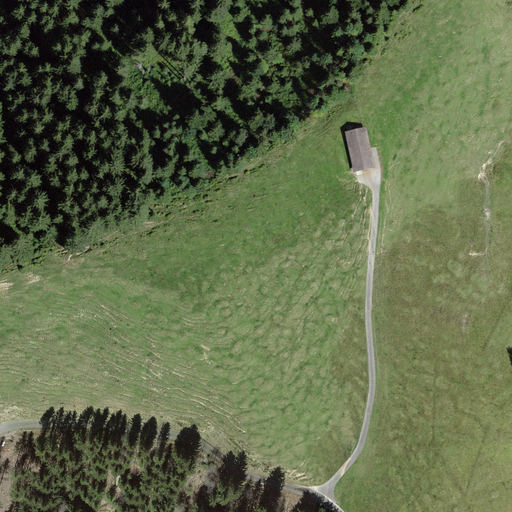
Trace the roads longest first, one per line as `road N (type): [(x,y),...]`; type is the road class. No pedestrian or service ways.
road 1 (track): [(0,425),(9,419),(187,438),(241,473),(338,511)]
road 2 (track): [(314,498),(354,451),(371,395),(367,282),(381,158)]
